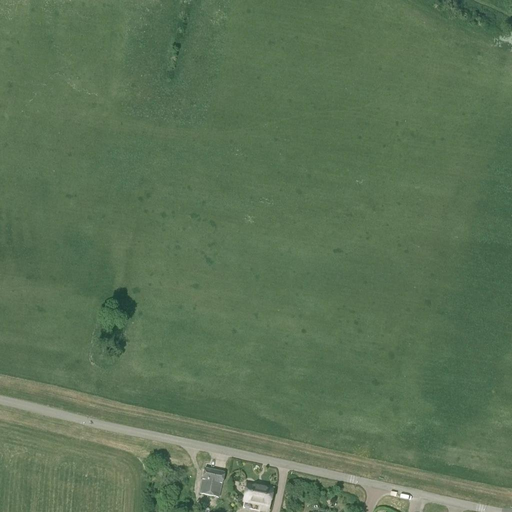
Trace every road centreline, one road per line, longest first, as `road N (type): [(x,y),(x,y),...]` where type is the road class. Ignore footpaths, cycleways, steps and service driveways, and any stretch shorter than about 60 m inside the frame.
road 1 (unclassified): [(0,400),(293,466)]
road 2 (unclassified): [(496,511),(376,485)]
